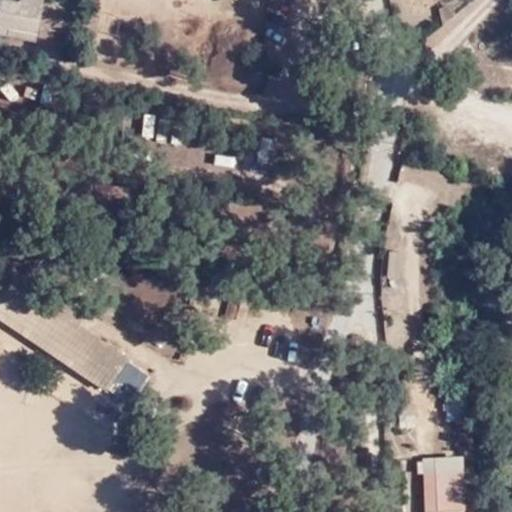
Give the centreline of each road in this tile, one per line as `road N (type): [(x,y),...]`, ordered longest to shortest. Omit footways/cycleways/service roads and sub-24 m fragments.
road 1 (residential): [(368,269),(393,179),(399,92),(385,0)]
road 2 (residential): [(293,511),(368,269)]
road 3 (residential): [(353,511),(373,389),(368,269)]
